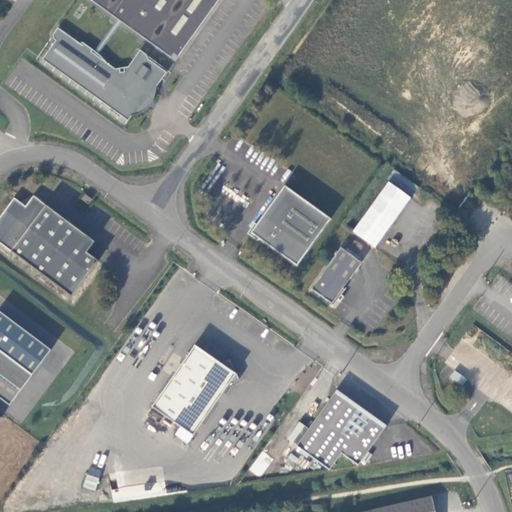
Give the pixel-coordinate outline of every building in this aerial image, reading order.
[(178,56),(219,0),(92,0),(115,16),(123,22),(172,57),(174,53),(178,56)] [(123,22),(115,16),(93,48),(90,52),(97,57),(123,22)] [(41,59),(126,120),(144,95),(149,95),(166,72),(146,59),(141,51),(132,45),(120,63),(112,67),(111,69),(104,65),(105,63),(97,57),(90,52),(93,48),(83,41),(80,45),(57,27),(52,33),(51,39),(54,41),(41,59)] [(391,183),(356,231),(376,247),(412,198),(391,183)] [(298,265),(332,218),(286,185),(252,232),(298,265)] [(93,198),(86,193),(83,198),(90,203),(93,198)] [(35,197),(27,208),(16,200),(0,220),(0,243),(73,299),(100,263),(88,254),(96,244),(35,197)] [(363,262),(342,247),(312,288),(334,304),(339,298),(342,300),(345,296),(342,294),(346,289),(344,287),(363,262)] [(0,352),(32,376),(51,350),(0,312),(0,352)] [(196,345),(152,406),(193,435),(229,384),(240,379),(230,359),(221,363),(196,345)] [(32,376),(0,352),(0,399),(10,406),(32,376)] [(470,378),(456,369),(452,375),(465,384),(470,378)] [(299,447),(331,469),(343,455),(357,465),(387,425),(384,423),(381,423),(374,418),(375,416),(360,404),(358,407),(343,396),(344,393),(340,390),(299,447)] [(87,474),(83,486),(95,490),(99,479),(87,474)] [(439,511),(437,497),(354,511),(439,511)]
